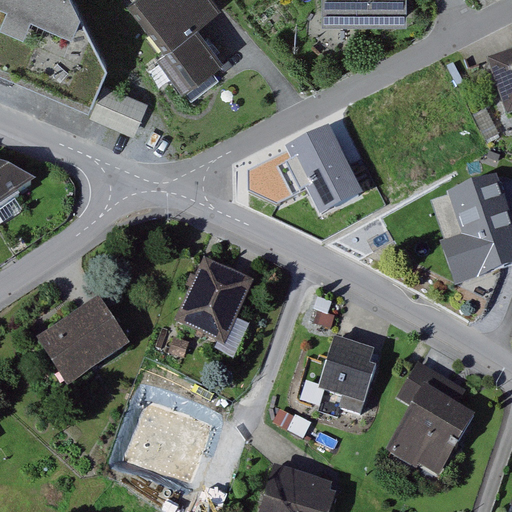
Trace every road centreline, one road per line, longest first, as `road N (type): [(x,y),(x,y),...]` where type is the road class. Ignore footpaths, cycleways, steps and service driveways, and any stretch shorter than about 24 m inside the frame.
road 1 (residential): [(158,187),(314,257),(511,369)]
road 2 (residential): [(464,38),(158,187)]
road 3 (residential): [(158,187),(0,288)]
road 4 (residential): [(0,120),(158,187)]
